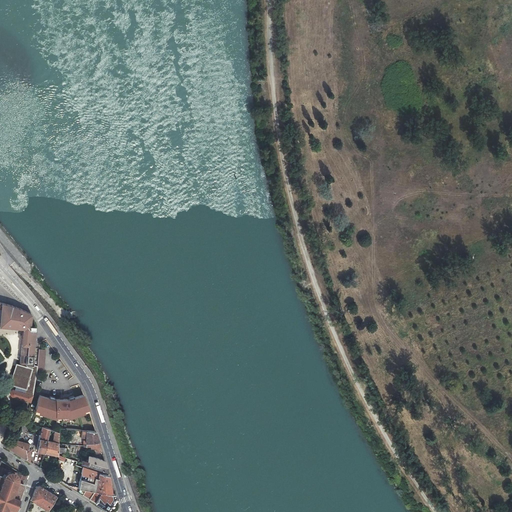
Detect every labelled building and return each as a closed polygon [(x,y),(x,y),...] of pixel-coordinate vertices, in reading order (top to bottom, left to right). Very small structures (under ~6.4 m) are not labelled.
[(0,316),(0,326),(2,326),(2,328),(7,329),(8,327),(24,329),(21,363),(22,364),(26,364),(28,365),(34,365),(35,348),(36,326),(34,316),(33,315),(32,314),(31,314),(30,313),(18,308),(0,302),(0,308),(1,309),(0,316)] [(26,366),(17,363),(10,384),(26,389),(25,393),(34,396),(38,369),(39,349),(37,349),(35,348),(34,365),(28,365),(26,364),(26,366)] [(46,349),(39,349),(38,369),(44,370),(46,349)] [(31,402),(34,396),(25,393),(16,390),(14,390),(13,390),(12,391),(12,392),(11,393),(11,394),(11,395),(12,396),(13,397),(31,402)] [(68,418),(84,412),(83,409),(88,408),(86,400),(83,395),(67,400),(67,399),(55,399),(55,400),(39,395),(35,408),(40,410),(39,413),(56,418),(56,417),(67,417),(68,418)] [(48,441),(51,430),(43,427),(42,427),(38,451),(45,452),(48,441)] [(86,438),(86,443),(99,441),(97,437),(96,431),(87,431),(84,431),(82,430),(82,437),(86,438)] [(53,442),(48,441),(45,452),(58,455),(58,451),(59,447),(60,432),(56,431),(53,442)] [(11,440),(7,447),(26,459),(26,450),(23,448),(17,444),(17,443),(14,442),(11,440)] [(102,451),(99,441),(86,443),(86,444),(86,447),(91,447),(97,446),(99,451),(102,451)] [(17,444),(23,448),(26,450),(26,459),(30,462),(31,450),(29,449),(30,444),(17,442),(17,443),(17,444)] [(82,459),(81,462),(108,471),(106,465),(105,461),(89,456),(87,461),(82,459)] [(75,472),(81,474),(82,467),(76,465),(77,461),(65,458),(64,461),(59,460),(58,467),(70,471),(69,477),(64,476),(63,482),(68,486),(78,492),(79,488),(81,478),(73,477),(75,472)] [(23,485),(22,484),(25,476),(0,461),(0,462),(0,511),(13,511),(22,489),(23,485)] [(93,490),(95,491),(99,472),(82,467),(81,474),(82,474),(81,478),(79,488),(86,489),(93,490)] [(112,493),(110,484),(109,475),(99,472),(95,491),(112,493)] [(56,496),(46,489),(40,486),(36,487),(31,499),(50,511),(56,496)] [(93,490),(86,489),(83,495),(88,498),(93,490)] [(112,493),(95,491),(89,499),(96,503),(108,511),(116,497),(115,494),(112,493)]
